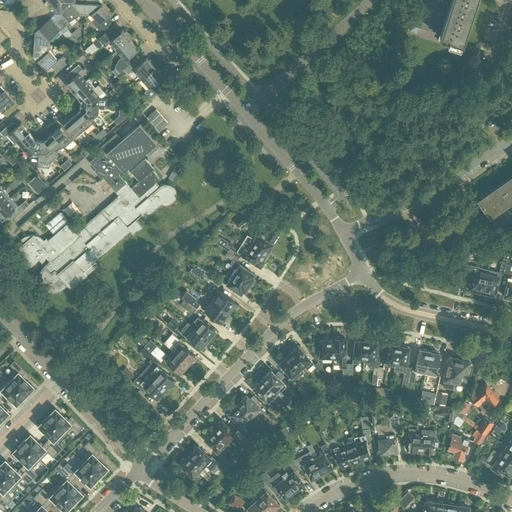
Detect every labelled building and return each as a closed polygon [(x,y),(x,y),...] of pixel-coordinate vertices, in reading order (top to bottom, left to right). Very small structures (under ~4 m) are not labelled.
[(50,0),(59,10),(66,5),(71,0),(50,0)] [(85,13),(86,0),(71,0),(66,5),(59,10),(63,15),(59,19),(68,29),(72,25),(69,22),(79,13),(85,13)] [(99,36),(97,38),(98,38),(109,29),(108,28),(108,27),(108,25),(111,23),(107,18),(111,14),(99,0),(86,0),(85,13),(91,14),(95,19),(92,21),(100,31),(97,34),(99,36)] [(417,33),(419,27),(440,34),(438,40),(445,42),(446,38),(449,39),(449,37),(462,41),(476,0),(419,0),(412,24),(412,25),(410,31),(417,33)] [(68,29),(59,19),(54,23),(50,18),(35,31),(34,43),(49,44),(50,39),(60,30),(63,33),(68,29)] [(76,29),(72,33),(76,38),(81,34),(76,29)] [(97,38),(93,42),(93,43),(97,47),(104,46),(107,44),(108,42),(116,51),(133,37),(132,36),(131,35),(130,34),(129,33),(128,33),(127,32),(126,31),(125,31),(124,30),(123,30),(115,36),(109,29),(98,38),(97,38)] [(116,68),(112,71),(116,76),(120,73),(124,69),(135,59),(131,55),(139,48),(139,47),(138,46),(138,45),(137,43),(137,42),(136,41),(135,40),(135,39),(134,38),(133,37),(116,51),(122,57),(119,59),(115,67),(116,68)] [(49,50),(49,44),(34,43),(33,55),(46,70),(51,66),(55,71),(65,62),(61,57),(58,60),(49,50)] [(133,70),(141,79),(157,65),(156,63),(154,62),(153,61),(151,59),(149,58),(147,58),(139,64),(135,59),(124,69),(128,74),(133,70)] [(73,92),(86,81),(78,73),(83,69),(79,64),(67,74),(71,79),(66,84),(73,92)] [(144,92),(151,100),(162,90),(156,83),(163,76),(163,74),(162,72),(161,70),(160,68),(159,67),(157,65),(141,79),(149,89),(144,92)] [(79,96),(82,99),(93,89),(95,88),(95,87),(88,79),(86,81),(73,92),(77,97),(79,96)] [(83,101),(83,105),(98,106),(106,106),(107,99),(99,99),(99,96),(104,92),(98,85),(95,87),(95,88),(93,89),(82,99),(83,101)] [(0,109),(6,117),(16,108),(12,103),(15,101),(5,89),(3,90),(1,89),(0,87),(0,109)] [(98,115),(98,106),(83,105),(82,109),(81,110),(91,121),(98,115)] [(133,111),(132,110),(120,108),(120,115),(123,119),(125,118),(133,111)] [(168,122),(156,109),(147,117),(158,130),(168,122)] [(93,124),(91,121),(81,110),(77,113),(76,112),(71,116),(84,131),(93,124)] [(76,138),(84,131),(71,116),(67,120),(68,121),(64,124),(76,138)] [(14,143),(16,141),(29,131),(21,122),(16,126),(12,122),(0,132),(4,137),(7,135),(14,143)] [(145,217),(162,203),(165,204),(169,204),(173,202),(175,199),(177,195),(176,191),(176,190),(175,189),(174,187),(173,186),(172,186),(171,185),(170,184),(169,184),(167,184),(166,184),(165,184),(163,184),(162,184),(161,185),(160,186),(159,187),(158,188),(154,184),(157,182),(160,179),(152,170),(154,169),(145,159),(130,171),(139,181),(130,188),(118,173),(122,170),(123,170),(124,171),(157,143),(139,123),(121,139),(116,133),(102,146),(105,149),(90,162),(119,195),(112,201),(111,202),(78,231),(70,221),(69,220),(68,220),(61,211),(46,224),(52,231),(54,234),(57,237),(51,243),(53,244),(49,247),(43,240),(44,240),(41,237),(37,236),(33,235),(28,235),(26,236),(24,237),(23,238),(21,239),(24,243),(16,250),(31,267),(39,260),(42,263),(41,263),(42,263),(44,261),(46,258),(49,262),(44,266),(41,269),(40,274),(39,278),(40,283),(41,285),(43,287),(44,288),(46,289),(51,291),(55,292),(60,291),(63,288),(67,285),(71,289),(87,275),(83,271),(130,230),(133,234),(142,226),(135,219),(141,213),(145,217)] [(52,132),(63,145),(65,147),(74,140),(62,126),(58,130),(57,128),(52,132)] [(23,150),(34,140),(31,137),(33,135),(29,131),(16,141),(23,150)] [(49,138),(45,141),(55,152),(63,145),(52,132),(48,136),(49,138)] [(29,165),(38,166),(38,161),(39,157),(40,142),(36,142),(34,140),(23,150),(29,157),(30,157),(29,165)] [(38,166),(37,167),(49,168),(49,162),(57,155),(55,152),(45,141),(44,142),(40,142),(39,157),(38,161),(38,166)] [(78,162),(84,157),(81,153),(75,158),(78,162)] [(28,183),(38,193),(37,175),(28,183)] [(37,175),(38,193),(47,185),(37,175)] [(511,178),(479,201),(478,199),(482,196),(482,195),(477,199),(490,218),(490,217),(488,215),(495,210),(496,212),(504,206),(503,204),(510,200),(511,201),(510,199),(511,198),(511,178)] [(0,206),(7,200),(10,198),(3,190),(0,192),(0,206)] [(10,198),(7,200),(0,206),(0,216),(2,219),(7,215),(11,220),(23,210),(19,205),(18,206),(10,198)] [(49,203),(56,210),(61,206),(54,199),(49,203)] [(44,211),(51,205),(48,202),(41,208),(44,211)] [(238,227),(250,217),(246,212),(234,222),(238,227)] [(247,234),(244,240),(251,245),(256,248),(268,255),(270,251),(268,250),(278,234),(271,229),(266,237),(259,232),(258,234),(256,233),(253,238),(247,234)] [(216,242),(228,251),(239,258),(242,254),(260,266),(263,261),(264,262),(268,256),(268,255),(256,248),(251,245),(244,240),(238,249),(232,246),(231,247),(227,244),(218,238),(216,242)] [(250,285),(254,278),(252,277),(254,274),(238,263),(237,262),(239,258),(228,251),(226,255),(232,260),(230,263),(231,266),(232,266),(229,271),(234,274),(250,285)] [(187,258),(184,263),(189,267),(193,262),(187,258)] [(190,271),(203,280),(207,275),(204,272),(205,271),(195,263),(190,271)] [(464,287),(474,290),(475,291),(479,292),(480,291),(482,292),(486,276),(488,269),(470,265),(469,270),(468,275),(467,275),(464,287)] [(486,276),(482,292),(483,292),(484,293),(488,294),(489,293),(494,295),(498,279),(499,273),(499,272),(488,269),(486,276)] [(250,285),(234,274),(229,271),(226,275),(224,274),(222,275),(221,277),(221,280),(241,293),(243,290),(245,291),(250,285)] [(175,272),(167,284),(173,289),(179,281),(177,280),(180,276),(175,272)] [(212,290),(212,293),(216,295),(212,300),(229,312),(230,313),(233,308),(233,306),(236,302),(214,287),(212,290)] [(184,299),(196,309),(200,305),(196,301),(197,299),(187,291),(182,297),(184,299)] [(192,314),(196,309),(184,299),(180,304),(192,314)] [(222,322),(225,317),(227,317),(230,313),(229,312),(212,300),(209,305),(206,303),(202,308),(222,322)] [(143,306),(139,310),(146,316),(150,312),(143,306)] [(195,320),(191,325),(194,327),(194,328),(209,339),(209,340),(210,339),(213,334),(214,332),(215,330),(212,327),(198,316),(195,320)] [(174,329),(178,324),(171,319),(167,324),(174,329)] [(181,331),(180,332),(183,335),(184,333),(189,338),(202,348),(204,345),(205,345),(206,344),(209,340),(209,339),(194,328),(194,327),(191,325),(188,322),(181,331)] [(172,332),(163,342),(173,351),(186,363),(188,364),(189,365),(193,360),(193,359),(193,358),(195,356),(186,348),(178,341),(180,339),(172,332)] [(138,339),(144,345),(148,341),(142,335),(138,339)] [(333,358),(334,338),(333,338),(333,339),(321,339),(320,358),(333,358)] [(333,358),(333,363),(341,363),(341,367),(345,367),(345,363),(345,359),(346,338),(336,338),(335,338),(334,338),(334,352),(333,358)] [(367,341),(356,339),(353,360),(364,362),(365,357),(367,341)] [(150,340),(144,347),(160,362),(161,361),(160,361),(163,358),(164,358),(173,366),(180,373),(182,370),(184,370),(188,366),(189,365),(188,364),(186,363),(173,351),(169,356),(167,354),(166,354),(150,340)] [(375,362),(378,342),(367,341),(365,357),(364,362),(371,363),(370,369),(373,369),(374,366),(378,367),(379,362),(375,362)] [(387,343),(384,364),(395,366),(396,361),(399,345),(387,343)] [(293,351),(289,354),(301,368),(304,365),(308,369),(313,364),(312,363),(310,360),(306,354),(306,351),(301,345),(299,347),(298,346),(297,347),(296,347),(293,350),(293,351)] [(406,366),(409,346),(399,345),(396,361),(395,366),(394,370),(404,371),(405,372),(405,371),(406,367),(406,366)] [(160,362),(144,347),(141,351),(147,357),(146,358),(150,362),(152,361),(157,365),(157,366),(160,362)] [(426,370),(430,351),(419,349),(415,371),(416,371),(420,372),(421,369),(426,370)] [(430,351),(426,370),(431,372),(431,374),(436,375),(440,353),(430,351)] [(281,362),(279,363),(291,376),(288,379),(292,383),(303,394),(304,392),(306,390),(301,385),(295,379),(299,376),(301,375),(304,372),(301,368),(289,354),(285,358),(284,358),(281,360),(281,362)] [(445,378),(443,387),(453,389),(455,380),(466,383),(467,377),(470,378),(473,368),(468,367),(469,361),(450,357),(445,378)] [(7,377),(25,396),(29,391),(28,390),(33,385),(22,375),(26,371),(14,359),(10,364),(15,369),(7,377)] [(150,362),(144,370),(150,376),(165,390),(173,381),(157,366),(157,365),(152,361),(150,362)] [(323,377),(326,375),(327,374),(319,362),(314,366),(323,377)] [(410,371),(411,366),(406,366),(406,367),(405,371),(405,372),(404,371),(402,385),(408,386),(408,382),(410,371)] [(122,371),(130,379),(134,375),(126,367),(122,371)] [(150,376),(144,370),(133,382),(142,390),(145,387),(157,398),(165,390),(150,376)] [(266,376),(262,379),(274,391),(275,391),(278,394),(281,398),(287,404),(291,400),(285,394),(284,395),(281,391),(287,385),(281,379),(284,376),(278,371),(275,374),(272,370),(271,371),(269,371),(266,374),(266,376)] [(21,400),(25,396),(7,377),(0,384),(0,396),(0,397),(4,393),(15,403),(20,398),(21,400)] [(255,387),(254,388),(255,390),(256,390),(269,403),(273,399),(275,397),(278,394),(275,391),(274,391),(262,379),(259,383),(257,383),(255,385),(255,387)] [(490,405),(498,399),(486,383),(470,396),(476,404),(477,403),(482,409),(480,411),(483,414),(485,413),(492,408),(490,405)] [(389,397),(389,388),(376,387),(375,395),(389,397)] [(429,391),(422,390),(420,400),(433,402),(435,396),(428,394),(429,391)] [(448,393),(437,391),(434,403),(445,405),(448,393)] [(241,401),(238,405),(251,417),(259,425),(262,421),(254,413),(256,412),(259,408),(256,405),(259,402),(253,396),(250,399),(247,396),(246,397),(245,397),(244,397),(241,399),(241,401)] [(284,407),(287,404),(281,398),(278,401),(284,407)] [(336,402),(331,403),(333,411),(343,407),(342,404),(337,405),(336,402)] [(317,403),(310,406),(313,414),(321,411),(317,403)] [(281,413),(272,404),(268,409),(276,417),(281,413)] [(230,413),(229,414),(237,421),(233,424),(238,429),(240,430),(243,427),(242,426),(248,420),(251,424),(256,428),(259,425),(251,417),(238,405),(235,408),(233,408),(230,411),(230,413)] [(452,421),(454,408),(440,405),(439,413),(447,415),(446,420),(452,421)] [(46,416),(64,434),(73,426),(78,431),(83,426),(71,415),(67,419),(56,408),(51,413),(50,412),(46,416)] [(460,411),(457,415),(474,427),(476,424),(464,415),(465,414),(460,411)] [(397,450),(394,430),(399,430),(398,412),(393,413),(393,415),(389,418),(390,422),(376,424),(378,435),(381,452),(397,450)] [(423,425),(421,450),(433,451),(433,447),(434,447),(435,440),(436,440),(437,435),(435,435),(436,427),(429,426),(429,413),(424,412),(424,416),(424,417),(423,425)] [(363,429),(370,428),(368,415),(367,415),(362,416),(361,416),(363,429)] [(56,442),(64,434),(46,416),(42,420),(43,421),(39,426),(50,437),(46,441),(57,453),(62,448),(56,442)] [(408,449),(421,450),(423,425),(424,417),(424,416),(418,416),(416,432),(409,431),(409,433),(407,433),(406,437),(408,438),(407,445),(408,445),(408,449)] [(477,428),(486,435),(494,423),(485,417),(479,426),(476,424),(474,427),(477,428)] [(500,419),(496,426),(500,429),(501,430),(504,432),(507,428),(506,423),(501,420),(500,419)] [(217,426),(214,430),(226,442),(227,442),(235,433),(234,433),(222,421),(221,422),(219,422),(217,424),(217,426)] [(285,426),(277,433),(281,440),(290,434),(285,426)] [(325,428),(319,431),(325,443),(326,443),(327,445),(329,451),(330,453),(335,451),(336,451),(338,457),(339,459),(341,462),(342,465),(343,465),(344,467),(352,464),(343,439),(337,441),(335,436),(332,437),(330,438),(325,428)] [(360,435),(354,437),(356,441),(362,458),(363,457),(364,460),(370,457),(369,455),(371,455),(369,448),(366,440),(367,440),(372,438),(370,428),(363,429),(364,433),(360,435)] [(486,435),(477,428),(474,432),(478,435),(473,441),(478,445),(485,435),(486,435)] [(243,434),(240,430),(238,429),(234,433),(235,433),(245,443),(248,439),(243,434)] [(206,438),(205,439),(216,450),(215,452),(220,457),(218,459),(225,466),(229,462),(227,459),(223,455),(231,446),(227,442),(226,442),(214,430),(210,433),(208,433),(206,436),(206,438)] [(57,453),(46,441),(42,445),(31,434),(26,439),(25,438),(21,442),(39,460),(47,451),(53,457),(57,453)] [(462,458),(469,439),(453,434),(448,447),(455,450),(454,455),(462,458)] [(353,435),(343,439),(352,464),(362,460),(362,458),(356,441),(354,437),(353,435)] [(509,435),(503,443),(506,446),(511,449),(511,437),(510,436),(509,435)] [(89,450),(81,459),(100,477),(104,473),(102,471),(107,466),(96,456),(100,452),(104,448),(96,440),(92,444),(88,440),(84,445),(89,450)] [(31,468),(39,460),(21,442),(17,446),(18,447),(14,452),(25,463),(21,467),(32,478),(37,474),(31,468)] [(329,451),(327,445),(326,443),(325,443),(321,446),(324,453),(325,453),(329,451)] [(193,451),(189,455),(208,473),(217,464),(222,469),(225,466),(218,459),(216,460),(213,457),(213,458),(211,459),(210,458),(198,446),(197,447),(196,447),(195,447),(193,449),(193,451)] [(493,449),(498,453),(511,462),(511,449),(506,446),(503,451),(501,450),(499,453),(493,449)] [(493,449),(486,458),(494,463),(492,466),(499,471),(499,470),(500,469),(509,475),(510,473),(511,473),(511,471),(511,462),(498,453),(493,449)] [(310,451),(294,460),(299,468),(304,465),(308,472),(312,478),(314,478),(317,477),(318,474),(322,472),(313,456),(311,452),(310,451)] [(477,462),(481,453),(475,451),(472,460),(477,462)] [(317,454),(313,456),(322,472),(326,470),(328,471),(331,469),(331,467),(332,467),(329,461),(325,453),(324,453),(318,456),(317,454)] [(181,463),(180,464),(195,478),(198,475),(200,473),(203,475),(203,476),(206,478),(209,481),(212,478),(211,476),(208,473),(189,455),(185,459),(184,459),(181,461),(181,463)] [(288,462),(294,471),(295,470),(295,471),(299,468),(294,460),(293,458),(288,462)] [(96,481),(100,477),(81,459),(73,467),(67,462),(63,466),(75,478),(79,474),(89,484),(94,479),(96,481)] [(32,478),(21,467),(17,471),(6,460),(1,465),(0,463),(0,471),(14,486),(22,477),(28,483),(32,478)] [(74,502),(78,498),(77,497),(82,492),(71,482),(75,478),(63,466),(59,462),(55,467),(64,476),(56,484),(74,502)] [(279,470),(294,490),(298,487),(300,488),(303,486),(303,484),(303,483),(299,478),(300,477),(295,471),(295,470),(294,471),(289,474),(283,465),(278,469),(279,470)] [(265,471),(259,475),(275,492),(278,490),(280,493),(281,492),(285,497),(286,496),(288,497),(291,495),(291,493),(294,490),(279,470),(269,478),(265,471)] [(6,494),(14,486),(0,471),(0,496),(7,504),(12,499),(6,494)] [(260,476),(256,480),(263,487),(263,488),(266,486),(267,484),(260,476)] [(39,484),(34,488),(38,492),(42,487),(39,484)] [(70,506),(74,502),(56,484),(48,493),(42,487),(38,492),(49,503),(53,499),(64,510),(69,505),(70,506)] [(216,495),(223,488),(218,484),(211,491),(216,495)] [(262,495),(257,499),(268,511),(271,511),(275,510),(275,508),(278,504),(269,494),(272,492),(266,486),(263,488),(263,487),(260,489),(260,493),(262,495)] [(398,501),(404,507),(414,497),(408,491),(398,501)] [(50,511),(46,507),(49,503),(38,492),(33,497),(39,502),(31,510),(32,511),(50,511)] [(239,509),(244,501),(235,495),(229,504),(239,509)] [(251,511),(268,511),(257,499),(256,498),(250,503),(251,504),(246,509),(248,511),(250,511),(251,511)] [(436,502),(428,501),(425,503),(425,504),(423,506),(420,506),(419,511),(435,511),(436,502)] [(435,511),(445,511),(447,503),(444,503),(443,502),(439,501),(437,502),(436,502),(435,511)] [(447,503),(445,511),(456,511),(458,505),(454,505),(453,503),(449,503),(448,504),(447,503)]
